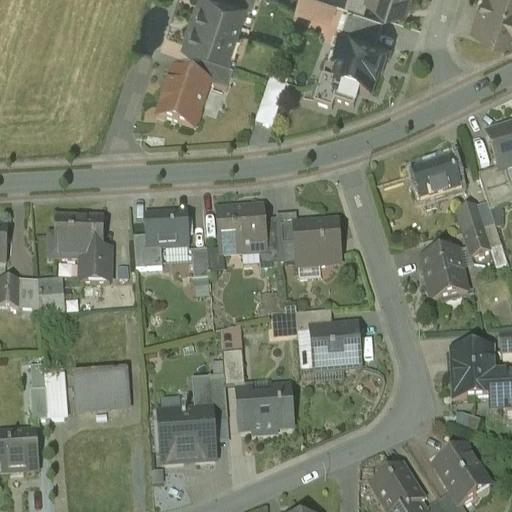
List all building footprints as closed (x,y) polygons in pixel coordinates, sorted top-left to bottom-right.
[(231,0),(198,0),(193,17),(234,31),(243,5),(243,4),(231,0)] [(254,0),(231,0),(243,4),(243,5),(252,8),(254,0)] [(323,0),(296,0),(294,8),(319,16),(323,0)] [(405,0),(380,0),(383,1),(383,3),(403,10),(405,0)] [(511,0),(481,0),(472,28),(511,41),(511,39),(511,0)] [(381,18),(347,7),(339,31),(373,42),(381,18)] [(234,31),(193,17),(183,45),(203,51),(224,59),(225,57),(234,31)] [(373,42),(339,31),(332,50),(343,54),(332,85),(368,97),(385,46),(373,42)] [(224,59),(203,51),(198,66),(228,76),(234,61),(225,57),(224,59)] [(228,76),(198,66),(193,82),(208,87),(208,88),(227,95),(232,77),(228,76)] [(193,82),(173,75),(158,121),(193,132),(193,131),(197,130),(200,120),(198,116),(208,88),(208,87),(193,82)] [(259,126),(276,131),(293,83),(276,77),(259,126)] [(511,131),(487,139),(497,172),(498,174),(505,172),(511,169),(511,131)] [(448,162),(408,176),(418,205),(458,192),(448,162)] [(511,194),(505,172),(498,174),(497,172),(477,179),(486,206),(489,214),(511,206),(511,194)] [(486,206),(474,211),(482,233),(494,229),(489,214),(486,206)] [(474,210),(455,215),(463,239),(482,233),(474,211),(474,210)] [(262,212),(216,215),(219,260),(258,257),(265,256),(264,231),(262,212)] [(186,217),(144,220),(146,253),(188,251),(186,217)] [(295,219),(276,220),(276,230),(278,251),(296,250),(295,231),(296,230),(295,219)] [(102,223),(57,223),(57,264),(81,264),(81,285),(100,285),(100,259),(102,259),(102,223)] [(296,230),(295,231),(296,250),(297,272),(338,269),(336,228),(296,230)] [(494,229),(482,233),(489,253),(500,249),(494,229)] [(276,230),(264,231),(265,256),(258,257),(259,271),(279,269),(278,251),(276,230)] [(482,233),(463,239),(470,261),(489,254),(489,253),(482,233)] [(206,254),(190,255),(192,283),(208,282),(206,254)] [(457,254),(420,263),(431,306),(467,298),(457,254)] [(19,284),(0,283),(0,310),(18,312),(19,284)] [(37,286),(19,284),(18,312),(39,314),(39,302),(37,286)] [(60,284),(37,286),(39,302),(62,300),(60,284)] [(62,300),(39,302),(39,314),(40,319),(62,318),(64,318),(63,300),(62,300)] [(331,316),(295,318),(297,338),(311,337),(311,333),(332,332),(331,316)] [(62,318),(40,319),(41,332),(63,330),(62,318)] [(332,332),(311,333),(311,337),(314,375),(360,372),(356,331),(332,333),(332,332)] [(230,332),(229,354),(246,355),(246,332),(230,332)] [(511,339),(500,340),(500,357),(511,356),(511,339)] [(491,354),(451,356),(454,403),(490,402),(494,401),(493,379),(491,354)] [(242,355),(222,357),(224,381),(224,391),(245,389),(242,355)] [(126,374),(72,378),(76,415),(129,410),(126,374)] [(511,378),(493,379),(494,401),(490,402),(490,414),(511,412),(511,378)] [(63,379),(45,381),(46,393),(48,423),(66,422),(63,379)] [(224,381),(191,383),(194,414),(210,413),(211,425),(227,425),(224,391),(224,381)] [(272,400),(252,402),(252,394),(238,395),(241,435),(252,435),(253,438),(276,436),(276,433),(292,431),(289,391),(272,392),(272,400)] [(46,393),(30,394),(32,424),(48,423),(46,393)] [(194,414),(158,416),(163,468),(214,465),(211,425),(210,413),(194,414)] [(36,437),(0,438),(0,477),(11,477),(11,476),(36,474),(37,475),(38,475),(36,437)] [(490,493),(463,450),(433,469),(451,498),(459,511),(460,511),(475,502),(472,497),(485,488),(488,494),(490,493)] [(423,506),(400,470),(370,489),(384,511),(413,511),(422,506),(423,506)] [(459,511),(451,498),(438,507),(441,511),(460,511),(459,511)]
